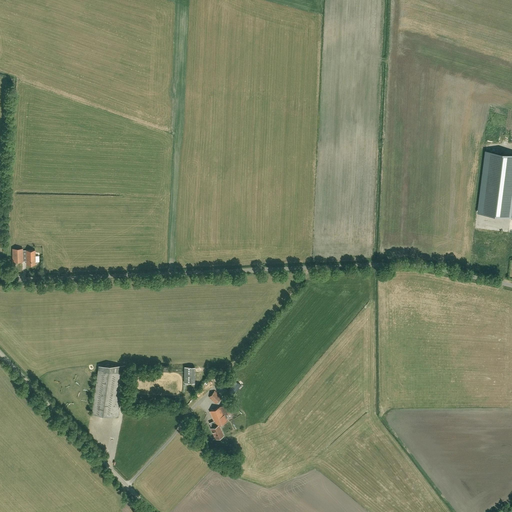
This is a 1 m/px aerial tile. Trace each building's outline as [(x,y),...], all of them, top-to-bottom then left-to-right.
[(511,153),(486,151),(478,212),(511,216),(511,153)] [(35,250),(22,250),(22,248),(12,249),(13,262),(23,261),(23,257),(26,257),(26,265),(35,264),(35,250)] [(118,417),(124,374),(126,365),(99,365),(92,413),(118,417)] [(183,366),(183,382),(194,382),(194,366),(183,366)] [(229,375),(222,385),(233,395),(241,385),(229,375)] [(216,404),(222,398),(215,391),(209,397),(216,404)] [(209,411),(216,426),(211,428),(216,438),(223,435),(219,425),(228,421),(227,418),(228,417),(226,413),(232,411),(228,403),(209,411)]
